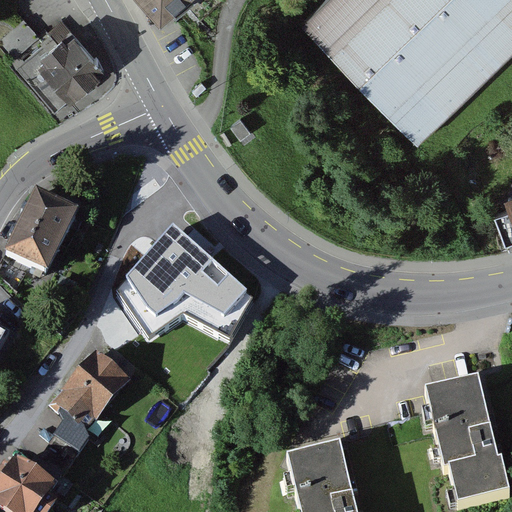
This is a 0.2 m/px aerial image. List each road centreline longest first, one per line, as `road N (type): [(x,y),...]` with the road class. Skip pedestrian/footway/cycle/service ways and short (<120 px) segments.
road 1 (tertiary): [(511,282),(400,295),(323,277),(234,212),(177,132)]
road 2 (tertiary): [(162,105),(38,164),(0,200)]
road 3 (residential): [(177,132),(211,113),(238,0)]
